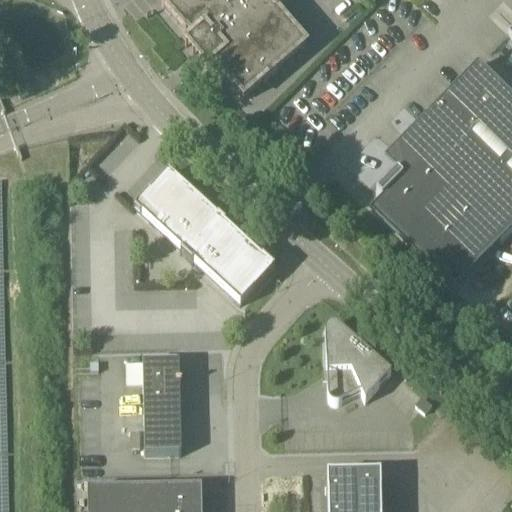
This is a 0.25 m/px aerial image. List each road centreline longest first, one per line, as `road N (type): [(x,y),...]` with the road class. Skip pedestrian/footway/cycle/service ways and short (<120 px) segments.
road 1 (tertiary): [(326,265),(129,77),(86,0)]
road 2 (unknown): [(483,0),(275,219)]
road 3 (tertiary): [(511,430),(326,265)]
road 4 (unclassified): [(326,265),(255,345),(245,381),(247,469)]
road 5 (unclassified): [(247,469),(431,466),(432,511)]
